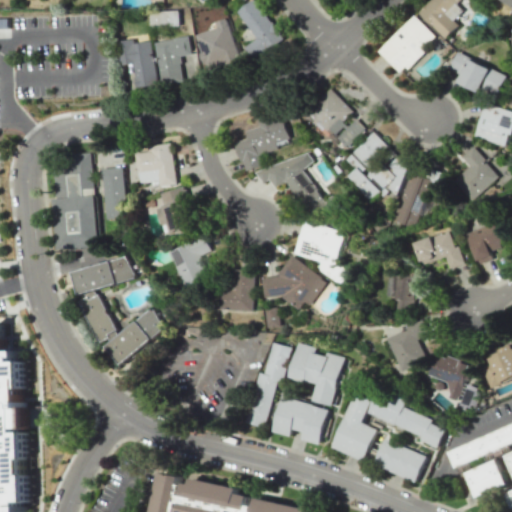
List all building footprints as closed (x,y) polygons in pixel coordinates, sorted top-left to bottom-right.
[(257,39),(245,46),(255,61),(285,41),(258,0),(253,0),(238,10),(257,39)] [(446,39),(460,25),(454,20),(464,11),(457,4),(460,0),(431,0),(419,11),(446,39)] [(180,11),(151,12),(152,27),(180,26),(180,11)] [(439,38),(416,15),(379,50),(402,74),(439,38)] [(218,27),(196,35),(209,74),(242,62),(227,18),(216,22),(218,27)] [(161,84),(184,81),(181,55),(192,54),(190,37),(156,40),(161,84)] [(152,41),(135,43),(134,39),(118,41),(122,65),(134,64),(137,88),(158,85),(152,41)] [(459,82),(481,92),(482,89),(497,96),(507,74),(458,52),(451,68),(463,74),(459,82)] [(355,110),(331,88),(309,112),(347,149),(367,128),(357,119),(349,126),(344,121),(355,110)] [(476,137),(508,145),(511,129),(511,110),(484,103),(476,137)] [(283,113),(259,120),(261,126),(246,130),(249,138),(236,142),(245,171),(263,166),(259,155),(279,149),(278,144),(291,140),(283,113)] [(137,154),(142,181),(153,179),(154,186),(159,185),(159,187),(178,183),(171,142),(150,146),(151,152),(137,154)] [(473,201),(500,175),(473,146),(462,157),(471,166),(454,181),(473,201)] [(259,176),(264,183),(271,179),(278,189),(289,182),(309,217),(328,206),(305,167),(315,162),(307,148),(259,176)] [(56,150),(96,150),(96,191),(56,190),(56,150)] [(102,168),(123,166),(127,213),(106,213),(102,168)] [(411,174),(394,220),(415,228),(432,181),(411,174)] [(161,193),(165,206),(158,207),(163,225),(170,224),(172,233),(196,228),(186,187),(161,193)] [(102,195),(102,248),(50,248),(50,195),(102,195)] [(346,231),(305,219),(295,253),(319,260),(316,272),(345,280),(348,270),(336,267),(346,231)] [(466,233),(479,264),(494,258),(490,250),(509,242),(500,219),(466,233)] [(446,257),(449,268),(462,264),(453,231),(416,241),(422,264),(446,257)] [(202,255),(213,250),(206,235),(170,251),(186,286),(211,275),(202,255)] [(131,249),(138,270),(71,293),(63,272),(131,249)] [(262,278),(265,297),(283,294),(283,297),(299,309),(304,302),(309,304),(327,282),(322,278),(324,277),(293,254),(279,274),(280,275),(262,278)] [(254,311),(216,309),(217,288),(234,289),(235,269),(257,270),(254,311)] [(393,309),(415,310),(416,270),(390,269),(389,297),(393,297),(393,309)] [(77,300),(99,291),(114,329),(92,338),(77,300)] [(100,351),(151,301),(170,320),(118,370),(100,351)] [(267,327),(280,325),(278,306),(265,308),(267,327)] [(388,338),(404,370),(427,358),(418,339),(429,333),(422,318),(402,328),(403,330),(388,338)] [(0,484),(1,484),(1,493),(0,493),(0,511),(10,511),(10,503),(31,503),(29,432),(20,432),(19,427),(27,427),(26,401),(23,401),(23,388),(27,388),(26,361),(17,361),(16,356),(9,357),(9,338),(3,338),(3,324),(0,324),(0,484)] [(248,420),(274,340),(291,346),(264,426),(248,420)] [(491,355),(511,345),(511,378),(492,386),(483,366),(494,362),(491,355)] [(298,349),(344,362),(332,404),(312,399),(318,382),(289,374),(298,349)] [(429,374),(437,353),(447,357),(449,353),(460,357),(461,355),(475,360),(471,371),(475,372),(472,381),(467,379),(458,403),(448,400),(451,392),(448,381),(429,374)] [(426,480),(449,424),(407,407),(410,399),(380,387),(375,398),(353,390),(335,444),(369,457),(379,433),(363,427),(368,413),(432,440),(427,453),(389,438),(380,462),(426,480)] [(331,408),(320,444),(276,429),(286,396),(331,408)] [(511,425),(511,444),(462,467),(455,452),(511,425)] [(468,473),(499,460),(509,484),(479,497),(468,473)] [(154,511),(164,468),(183,472),(175,511),(154,511)] [(181,511),(187,482),(193,483),(195,477),(241,487),(241,492),(252,495),(250,504),(257,506),(259,497),(322,510),(321,511),(181,511)]
